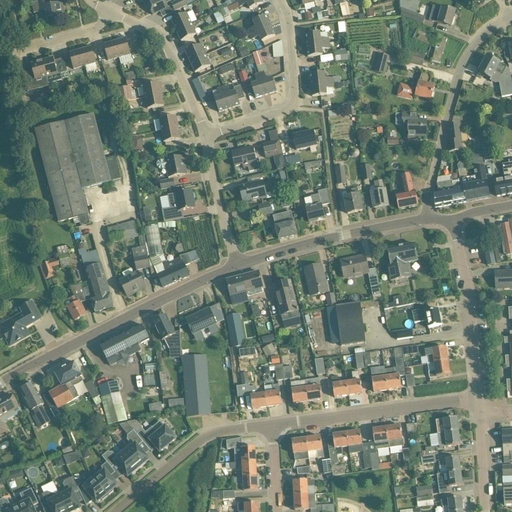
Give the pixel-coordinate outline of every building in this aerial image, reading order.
[(33,14),(40,12),(41,12),(43,19),(64,15),(62,3),(51,5),(49,0),(44,0),(31,3),(33,14)] [(148,6),(153,16),(169,8),(167,4),(172,1),(171,0),(159,0),(152,3),(148,6)] [(181,0),(171,5),(174,12),(188,7),(184,0),(181,0)] [(261,0),(244,0),(238,3),(240,7),(247,4),(250,10),(263,4),(261,0)] [(412,1),(409,0),(400,0),(401,8),(402,12),(402,17),(423,25),(425,18),(416,15),(408,12),(412,1)] [(19,2),(10,4),(12,14),(22,12),(19,2)] [(431,13),(429,21),(438,23),(441,24),(451,27),(455,12),(446,9),(443,8),(442,9),(433,6),(431,13)] [(219,11),(220,12),(223,18),(230,14),(227,8),(224,9),(220,11),(219,11)] [(214,15),(218,25),(225,22),(220,12),(214,15)] [(313,20),(311,13),(304,14),(306,22),(313,20)] [(172,20),(176,31),(192,24),(187,14),(172,20)] [(248,30),(250,35),(271,26),(266,16),(253,22),(256,27),(248,30)] [(192,24),(176,31),(181,42),(196,35),(192,24)] [(271,26),(250,35),(253,40),(260,37),(262,42),(275,36),(271,26)] [(436,48),(432,61),(431,63),(433,63),(440,65),(447,40),(440,38),(440,37),(438,37),(438,39),(438,40),(417,30),(413,38),(436,48)] [(234,40),(240,37),(237,32),(231,34),(234,40)] [(224,46),(231,42),(227,33),(220,37),(224,46)] [(306,35),(307,46),(329,44),(329,39),(321,39),(320,34),(306,35)] [(126,39),(115,42),(120,58),(131,55),(126,39)] [(282,41),(273,45),(273,58),(283,57),(282,41)] [(120,58),(115,42),(104,45),(108,61),(120,58)] [(234,44),(227,47),(234,62),(241,59),(234,44)] [(329,44),(307,46),(308,57),(323,56),(322,50),(330,49),(330,48),(329,44)] [(186,52),(190,63),(206,56),(201,45),(186,52)] [(242,58),(250,54),(247,47),(239,50),(242,58)] [(92,48),(81,51),(85,67),(96,64),(92,48)] [(335,62),(346,61),(346,62),(350,62),(349,51),(347,51),(347,50),(334,51),(335,62)] [(85,67),(81,51),(69,54),(74,70),(85,67)] [(253,54),(257,67),(263,65),(259,52),(253,54)] [(410,53),(407,63),(423,66),(425,56),(410,53)] [(371,71),(385,75),(389,57),(375,54),(371,71)] [(206,56),(190,63),(195,73),(211,67),(206,56)] [(500,64),(500,63),(487,56),(479,73),(491,79),(495,73),(501,77),(507,67),(500,64)] [(53,58),(42,61),(48,84),(63,80),(69,79),(67,72),(68,72),(64,59),(54,62),(53,58)] [(48,84),(42,61),(31,64),(32,67),(22,70),(28,93),(49,87),(48,84)] [(145,77),(157,75),(156,68),(144,70),(145,77)] [(136,79),(134,72),(127,74),(128,81),(136,79)] [(239,75),(243,88),(249,86),(245,73),(239,75)] [(264,73),(259,74),(266,96),(277,92),(272,78),(267,80),(264,73)] [(310,75),(311,86),(333,84),(333,78),(325,79),(324,73),(320,74),(310,75)] [(401,84),(398,95),(411,99),(412,95),(416,96),(431,100),(435,87),(429,85),(432,75),(422,73),(420,83),(419,83),(417,91),(415,91),(416,88),(401,84)] [(266,96),(259,74),(255,76),(257,83),(251,85),(253,89),(256,99),(266,96)] [(511,85),(511,78),(499,80),(499,83),(502,98),(511,96),(511,85)] [(143,87),(145,98),(162,95),(160,83),(143,87)] [(333,84),(311,86),(312,97),(327,96),(326,90),(334,89),(333,84)] [(110,91),(108,85),(100,87),(102,93),(110,91)] [(223,88),(230,109),(240,106),(238,101),(245,99),(242,89),(241,86),(234,88),(235,92),(230,94),(228,86),(223,88)] [(130,101),(128,87),(118,89),(121,102),(130,101)] [(230,109),(223,88),(218,90),(220,97),(215,99),(219,113),(230,109)] [(60,95),(52,97),(55,104),(63,102),(63,99),(60,95)] [(162,95),(145,98),(148,110),(164,106),(162,95)] [(408,140),(416,140),(416,137),(426,137),(426,121),(416,121),(416,114),(403,114),(403,127),(409,127),(408,140)] [(94,115),(35,130),(59,223),(89,215),(82,190),(111,182),(94,115)] [(160,120),(162,131),(178,128),(176,117),(160,120)] [(130,136),(137,132),(133,124),(126,128),(130,136)] [(449,131),(450,141),(462,140),(460,130),(459,125),(450,126),(451,131),(449,131)] [(178,128),(162,131),(164,143),(180,140),(178,128)] [(466,129),(460,130),(462,140),(463,150),(469,149),(466,129)] [(480,137),(488,136),(487,129),(479,130),(480,137)] [(314,133),(292,138),(296,151),(317,146),(314,133)] [(481,141),(485,162),(495,161),(491,139),(481,141)] [(291,156),(288,140),(280,142),(284,158),(291,156)] [(450,141),(447,142),(449,153),(463,151),(463,150),(462,140),(450,141)] [(271,143),(263,144),(266,159),(274,157),(282,155),(279,141),(271,143)] [(253,147),(231,152),(235,167),(242,166),(243,168),(244,168),(244,171),(249,170),(249,173),(261,170),(259,159),(256,160),(253,147)] [(476,176),(468,178),(468,179),(462,180),(467,203),(490,198),(481,152),(472,154),(476,176)] [(282,155),(274,157),(277,170),(285,168),(282,156),(282,155)] [(105,158),(111,182),(121,179),(115,156),(105,158)] [(159,161),(157,164),(158,168),(161,170),(167,169),(169,178),(187,175),(184,156),(159,161)] [(495,187),(497,197),(511,194),(511,160),(509,162),(509,164),(503,165),(503,167),(505,181),(494,183),(495,187)] [(362,168),(363,182),(372,181),(371,167),(362,168)] [(336,169),(338,185),(347,184),(344,168),(336,169)] [(454,190),(455,197),(453,198),(455,205),(467,203),(462,180),(468,179),(468,178),(466,169),(458,171),(459,181),(452,182),(454,190)] [(404,194),(396,196),(399,210),(419,206),(415,192),(414,192),(410,174),(401,176),(404,194)] [(249,185),(240,188),(243,202),(252,200),(252,201),(267,198),(266,195),(273,194),(270,184),(264,185),(263,182),(261,176),(247,179),(249,185)] [(160,182),(161,190),(175,188),(174,180),(160,182)] [(382,207),(388,206),(385,190),(384,190),(383,181),(375,182),(377,192),(371,193),(374,209),(375,209),(377,210),(381,210),(382,207)] [(434,193),(435,209),(455,205),(453,198),(455,197),(452,182),(437,184),(439,193),(434,193)] [(352,190),(353,197),(345,198),(348,215),(363,212),(360,195),(359,195),(358,189),(352,190)] [(306,209),(308,214),(310,223),(325,220),(321,206),(330,204),(327,190),(318,192),(319,195),(311,197),(313,207),(306,209)] [(171,209),(162,210),(164,223),(184,219),(183,210),(195,208),(193,200),(195,198),(194,194),(192,193),(192,191),(168,195),(171,209)] [(258,206),(261,217),(272,214),(270,203),(258,206)] [(290,212),(273,216),(279,240),(297,235),(294,221),(292,221),(290,212)] [(506,256),(511,254),(511,220),(508,221),(509,224),(500,225),(501,227),(499,227),(504,255),(506,254),(506,256)] [(108,229),(112,244),(139,237),(141,236),(137,221),(108,229)] [(158,225),(145,227),(150,259),(155,268),(160,279),(164,288),(189,277),(185,267),(192,264),(188,254),(180,257),(181,259),(168,265),(167,262),(160,265),(157,258),(163,257),(158,225)] [(388,267),(391,282),(412,278),(409,263),(418,261),(414,244),(388,250),(391,266),(388,267)] [(141,247),(132,249),(133,257),(148,255),(146,246),(141,247)] [(91,290),(85,291),(87,301),(89,301),(92,300),(96,313),(114,307),(98,251),(87,254),(85,248),(79,250),(81,256),(91,290)] [(485,253),(488,266),(495,264),(493,251),(485,253)] [(59,256),(62,268),(72,266),(69,253),(59,256)] [(136,274),(120,282),(128,297),(146,288),(144,283),(137,271),(150,269),(148,255),(133,257),(136,272),(136,274)] [(368,273),(369,273),(368,269),(365,256),(355,259),(355,260),(341,264),(344,273),(342,274),(343,277),(344,276),(345,278),(368,273)] [(39,265),(44,279),(44,280),(55,277),(50,262),(39,265)] [(308,281),(311,297),(328,293),(322,266),(307,269),(309,280),(308,281)] [(368,273),(374,299),(382,297),(376,271),(376,268),(368,269),(369,273),(368,273)] [(511,271),(495,272),(496,289),(511,288),(511,271)] [(259,272),(242,277),(248,297),(264,293),(259,272)] [(242,277),(227,281),(232,302),(243,299),(248,297),(242,277)] [(290,282),(274,286),(285,329),(302,325),(294,298),(298,297),(297,292),(293,293),(290,282)] [(61,304),(64,311),(68,309),(75,321),(86,315),(80,303),(87,301),(86,296),(85,291),(84,291),(82,284),(70,288),(74,297),(61,304)] [(326,295),(328,307),(336,306),(334,294),(326,295)] [(404,296),(394,298),(395,303),(384,305),(385,310),(405,306),(404,296)] [(0,327),(3,329),(7,336),(5,338),(10,347),(30,336),(25,328),(42,318),(33,302),(20,310),(23,314),(0,326),(0,327)] [(337,307),(342,346),(367,343),(361,304),(337,307)] [(258,306),(252,308),(255,319),(261,317),(258,306)] [(414,323),(427,321),(428,328),(441,326),(438,310),(432,311),(432,308),(412,312),(414,323)] [(186,320),(193,335),(216,325),(209,309),(186,320)] [(239,315),(227,318),(232,348),(245,346),(239,315)] [(156,321),(153,322),(163,342),(166,341),(170,350),(181,350),(180,332),(175,334),(166,316),(163,317),(163,316),(155,319),(156,321)] [(141,351),(138,345),(149,339),(142,325),(101,347),(111,366),(141,351)] [(412,330),(396,332),(397,340),(413,338),(412,330)] [(263,349),(267,357),(277,352),(272,344),(263,349)] [(403,348),(404,356),(420,354),(419,346),(403,348)] [(255,348),(239,350),(240,358),(256,356),(255,348)] [(428,357),(429,364),(448,361),(446,348),(432,350),(425,352),(426,357),(428,357)] [(356,355),(358,369),(365,368),(363,354),(356,355)] [(182,359),(183,370),(186,400),(186,408),(187,418),(211,416),(205,356),(182,359)] [(279,356),(271,357),(272,365),(280,364),(279,356)] [(324,359),(316,360),(318,376),(326,375),(324,359)] [(396,368),(385,370),(388,391),(399,389),(398,377),(405,376),(403,359),(395,360),(396,368)] [(335,368),(332,361),(325,364),(328,371),(335,368)] [(429,364),(427,365),(429,372),(429,378),(450,375),(448,361),(429,364)] [(74,362),(55,373),(62,387),(49,394),(56,406),(58,409),(79,397),(74,388),(83,383),(80,377),(82,376),(74,362)] [(292,366),(282,368),(284,380),(293,378),(292,366)] [(388,391),(385,370),(384,367),(371,369),(372,379),(374,393),(388,391)] [(408,369),(409,375),(417,374),(416,367),(408,369)] [(282,368),(276,369),(277,381),(284,380),(282,368)] [(353,382),(347,383),(348,396),(362,394),(359,372),(352,373),(353,382)] [(241,374),(243,386),(249,385),(247,373),(241,374)] [(408,376),(406,376),(408,388),(415,387),(414,375),(408,376)] [(338,377),(332,377),(335,398),(348,396),(347,383),(339,384),(338,377)] [(319,379),(305,381),(308,402),(323,400),(321,386),(320,386),(319,379)] [(305,381),(291,383),(294,404),(308,402),(305,381)] [(84,385),(92,400),(99,396),(91,382),(84,385)] [(117,382),(98,387),(109,425),(127,420),(123,404),(113,407),(110,396),(120,393),(117,382)] [(33,383),(21,390),(28,404),(30,403),(37,415),(33,417),(40,428),(50,422),(41,406),(44,405),(33,383)] [(265,394),(267,408),(282,406),(280,392),(279,392),(278,385),(273,386),(274,393),(265,394)] [(257,386),(249,387),(251,396),(253,410),(267,408),(265,394),(258,395),(257,386)] [(49,394),(44,397),(55,418),(61,415),(58,409),(56,406),(50,395),(49,394)] [(0,401),(0,433),(7,430),(1,420),(15,413),(13,408),(17,405),(12,395),(0,401)] [(186,400),(169,401),(170,409),(186,408),(186,400)] [(161,403),(149,406),(151,414),(163,412),(161,403)] [(444,426),(445,433),(459,432),(457,418),(443,420),(436,421),(437,427),(444,426)] [(136,421),(127,423),(131,427),(136,433),(136,434),(142,429),(136,421)] [(127,423),(119,425),(128,435),(133,431),(132,430),(127,424),(127,423)] [(407,425),(409,438),(416,437),(414,424),(407,425)] [(400,426),(387,428),(390,449),(397,448),(403,447),(402,440),(400,426)] [(143,431),(137,435),(143,442),(151,452),(157,448),(160,452),(176,439),(166,427),(157,434),(152,428),(146,434),(143,431)] [(390,449),(387,428),(373,430),(374,444),(375,444),(376,451),(382,450),(390,449)] [(511,430),(502,431),(503,457),(510,456),(510,452),(511,452),(511,430)] [(131,444),(123,450),(139,470),(146,464),(145,463),(148,460),(137,447),(143,442),(137,435),(133,431),(128,435),(127,440),(131,444)] [(361,431),(347,433),(349,447),(350,454),(363,452),(362,446),(363,446),(361,431)] [(445,433),(438,434),(440,448),(447,447),(460,445),(459,432),(445,433)] [(335,448),(329,448),(330,460),(332,475),(333,476),(346,475),(344,466),(337,467),(336,464),(339,464),(338,456),(342,455),(341,448),(349,447),(347,433),(333,435),(335,448)] [(321,437),(306,439),(308,452),(316,451),(317,459),(323,458),(322,450),(323,450),(321,437)] [(242,439),(227,441),(227,450),(235,450),(235,455),(242,455),(242,463),(256,462),(255,448),(244,448),(242,439)] [(308,452),(306,439),(292,441),(294,454),(295,461),(309,459),(308,452)] [(437,447),(426,448),(427,456),(435,455),(439,454),(437,447)] [(410,449),(403,450),(405,467),(412,465),(410,449)] [(88,450),(82,453),(84,459),(91,456),(88,450)] [(102,457),(112,468),(117,464),(128,477),(132,474),(133,475),(139,470),(123,450),(116,457),(113,453),(108,452),(105,454),(103,456),(102,457)] [(378,453),(370,455),(372,468),(373,471),(380,470),(378,453)] [(69,455),(64,457),(67,465),(72,463),(69,455)] [(372,468),(370,455),(363,456),(365,469),(372,468)] [(436,463),(435,455),(427,456),(421,457),(422,464),(422,465),(436,463)] [(421,457),(413,459),(414,465),(422,464),(421,457)] [(447,466),(448,473),(461,471),(459,458),(445,460),(439,461),(439,467),(447,466)] [(330,460),(323,461),(326,476),(327,476),(331,475),(332,475),(330,460)] [(242,463),(243,477),(257,477),(256,462),(242,463)] [(115,473),(107,463),(102,468),(103,470),(93,478),(108,496),(114,491),(113,490),(118,486),(110,477),(115,473)] [(511,465),(502,466),(503,477),(511,476),(511,465)] [(24,477),(22,470),(14,473),(16,479),(24,477)] [(463,485),(461,471),(448,473),(448,474),(438,475),(441,495),(450,494),(449,487),(463,485)] [(511,476),(503,477),(503,484),(504,484),(504,506),(511,505),(511,476)] [(257,477),(243,477),(244,486),(237,486),(237,492),(244,492),(258,491),(257,477)] [(65,489),(58,493),(67,511),(73,511),(81,508),(74,494),(79,491),(78,488),(73,478),(64,482),(63,485),(65,489)] [(103,501),(108,496),(93,478),(85,485),(83,483),(78,488),(79,491),(86,506),(94,500),(97,504),(102,500),(103,501)] [(293,481),(294,496),(308,495),(307,487),(315,486),(315,481),(307,481),(293,481)] [(417,489),(418,496),(432,494),(431,487),(417,489)] [(23,501),(17,504),(20,511),(34,511),(32,507),(38,504),(31,489),(20,495),(23,501)] [(67,511),(58,493),(54,495),(48,492),(38,497),(44,510),(50,507),(52,511),(67,511)] [(308,495),(294,496),(295,511),(309,510),(309,509),(310,509),(316,508),(316,507),(315,495),(308,495)] [(417,499),(418,508),(433,505),(432,497),(417,499)] [(447,500),(441,501),(442,507),(443,507),(443,511),(460,511),(463,511),(461,498),(447,500)] [(20,511),(17,504),(11,507),(8,501),(4,499),(0,501),(0,511),(20,511)] [(223,499),(221,511),(229,511),(228,506),(236,505),(235,499),(224,499),(223,499)] [(245,510),(245,511),(258,511),(258,503),(245,504),(245,505),(237,505),(238,511),(245,510)]
